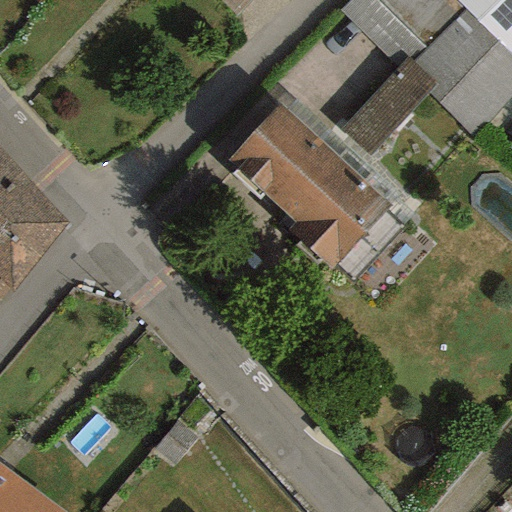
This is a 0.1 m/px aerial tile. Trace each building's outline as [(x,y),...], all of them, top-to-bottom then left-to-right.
[(218,0),(234,15),(248,0),(218,0)] [(511,0),(347,0),(337,11),(394,68),(339,130),(369,155),(425,95),(471,139),(511,95),(511,0)] [(329,272),(390,207),(277,104),(219,166),(258,202),(261,198),(289,223),(283,229),(329,272)] [(0,280),(12,293),(67,223),(0,148),(0,280)] [(63,511),(0,464),(0,511),(63,511)]
